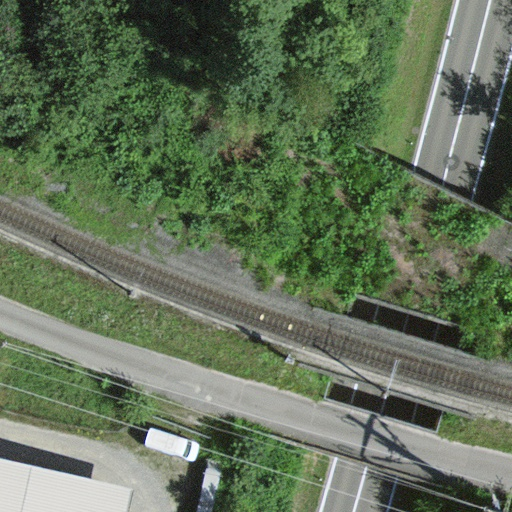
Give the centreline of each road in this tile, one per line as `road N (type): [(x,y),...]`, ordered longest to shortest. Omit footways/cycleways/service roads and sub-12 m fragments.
road 1 (secondary): [(363,511),(498,0)]
road 2 (residential): [(511,480),(239,403)]
road 3 (track): [(239,403),(0,311)]
